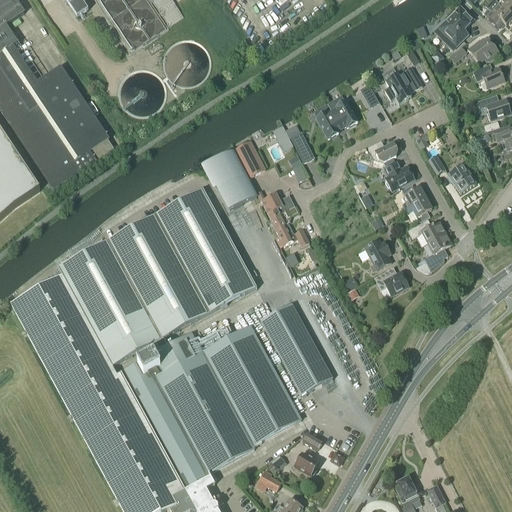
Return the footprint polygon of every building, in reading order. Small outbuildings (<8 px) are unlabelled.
[(0,0),(0,114),(53,194),(97,164),(90,154),(109,141),(60,68),(37,84),(20,59),(13,48),(18,44),(6,26),(24,15),(13,0),(0,0)] [(77,18),(88,11),(80,0),(69,0),(66,2),(77,18)] [(95,0),(128,51),(180,18),(168,0),(95,0)] [(511,0),(503,0),(499,5),(511,17),(511,0)] [(511,22),(511,17),(499,5),(491,13),(490,11),(484,17),(495,27),(500,22),(505,27),(507,24),(509,25),(511,22)] [(463,33),(473,23),(459,8),(453,14),(457,19),(449,27),(451,29),(444,36),(442,34),(441,35),(455,49),(467,37),(463,33)] [(467,52),(470,56),(479,67),(488,60),(489,61),(498,55),(486,40),(477,48),(475,46),(467,52)] [(218,72),(219,67),(218,63),(217,59),(215,55),(212,51),(208,48),(205,46),(201,45),(197,44),(192,44),(188,46),(183,48),(180,50),(176,54),(174,58),(173,62),(172,67),(173,71),(174,76),(176,80),(178,83),(182,86),(186,89),(191,90),(195,91),(198,91),(203,89),(207,87),(211,84),(215,80),(217,76),(218,72)] [(466,57),(466,56),(461,50),(449,60),(454,66),(466,57)] [(420,64),(415,56),(412,53),(407,56),(414,68),(420,64)] [(435,54),(430,59),(438,66),(443,61),(435,54)] [(487,92),(504,84),(498,70),(487,75),(484,69),(472,74),(476,85),(483,82),(487,92)] [(409,96),(422,89),(411,70),(405,73),(406,75),(399,78),(397,76),(385,83),(389,90),(384,93),(391,104),(395,101),(399,106),(411,99),(409,96)] [(166,102),(167,97),(166,93),(165,89),(163,85),(160,81),(156,78),(153,76),(149,75),(144,74),(139,74),(135,76),(132,77),(128,80),(124,84),(122,88),(121,92),(120,97),(120,101),(122,106),(124,110),(127,114),(131,117),(134,119),(138,120),(143,121),(148,120),(152,119),(156,117),(160,114),(163,110),(165,106),(166,102)] [(369,88),(361,93),(369,108),(371,110),(379,106),(369,88)] [(491,125),(511,118),(505,102),(494,105),(492,99),(477,104),(480,111),(485,109),(491,125)] [(336,102),(327,107),(342,131),(346,129),(347,130),(357,124),(346,105),(340,108),(336,102)] [(322,119),(316,122),(328,142),(338,136),(337,134),(342,131),(327,107),(318,112),(322,119)] [(507,154),(511,151),(511,134),(511,135),(509,128),(493,134),(497,144),(502,143),(507,154)] [(282,129),(272,134),(282,155),(292,150),(282,129)] [(0,163),(14,154),(0,132),(0,163)] [(422,137),(415,141),(421,151),(428,147),(425,143),(435,138),(432,132),(422,137)] [(291,140),(304,165),(314,160),(300,135),(291,140)] [(249,180),(265,172),(250,144),(234,152),(249,180)] [(381,149),(379,144),(368,150),(372,156),(374,161),(383,164),(384,165),(396,158),(397,153),(398,153),(394,145),(384,150),(381,149)] [(206,169),(229,214),(256,199),(233,155),(206,169)] [(297,158),(290,162),(293,170),(301,166),(297,158)] [(437,177),(445,172),(436,158),(429,163),(437,177)] [(392,193),(414,181),(407,169),(401,172),(397,164),(384,171),(389,179),(385,181),(392,193)] [(460,196),(476,186),(464,167),(448,177),(449,179),(447,180),(451,185),(453,185),(460,196)] [(405,212),(426,201),(420,190),(415,192),(412,187),(402,193),(404,198),(408,205),(403,207),(405,212)] [(203,192),(58,270),(62,277),(112,369),(257,291),(203,192)] [(279,195),(261,204),(270,220),(284,213),(294,207),(289,197),(283,201),(279,195)] [(426,201),(405,212),(408,216),(413,226),(418,223),(419,225),(430,219),(427,214),(432,211),(426,201)] [(284,213),(270,220),(276,232),(288,225),(290,224),(288,220),(298,215),(294,207),(284,213)] [(376,233),(383,229),(379,220),(371,225),(376,233)] [(280,249),(284,247),(284,248),(297,241),(301,249),(309,245),(303,232),(294,236),(288,225),(276,232),(279,238),(276,240),(280,249)] [(427,246),(445,236),(439,225),(427,232),(423,225),(408,233),(412,241),(421,236),(427,246)] [(431,275),(444,264),(439,254),(451,247),(445,236),(427,246),(433,257),(424,262),(426,265),(416,270),(425,276),(428,276),(431,274),(431,275)] [(377,273),(391,265),(388,259),(391,257),(384,244),(381,246),(379,243),(365,251),(377,273)] [(391,299),(408,289),(401,275),(395,278),(391,271),(374,280),(381,293),(386,290),(391,299)] [(218,511),(212,500),(210,501),(205,492),(214,487),(213,484),(217,482),(213,474),(254,451),(252,448),(301,422),(251,329),(214,349),(213,346),(200,352),(192,337),(116,377),(112,369),(62,277),(10,305),(122,511),(218,511)] [(261,323),(301,397),(302,398),(332,381),(291,306),(261,323)] [(308,439),(303,449),(316,457),(323,446),(308,439)] [(339,467),(343,460),(336,455),(332,462),(339,467)] [(311,478),(318,465),(302,456),(294,469),(311,478)] [(286,466),(278,458),(265,468),(273,477),(286,466)] [(281,486),(270,480),(267,486),(277,492),(281,486)] [(413,511),(410,505),(419,501),(408,480),(394,487),(405,509),(403,510),(403,511),(413,511)] [(436,509),(444,505),(436,488),(428,492),(436,509)]
